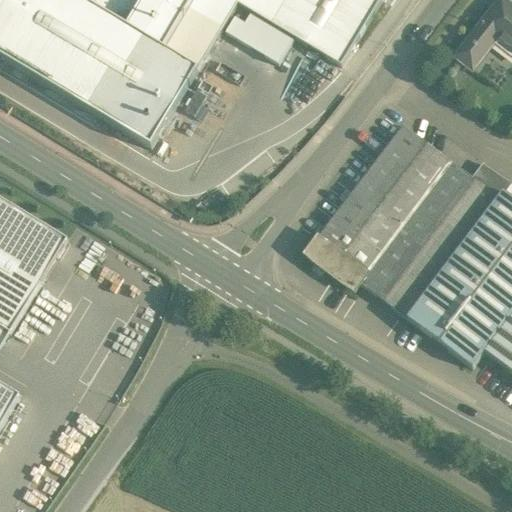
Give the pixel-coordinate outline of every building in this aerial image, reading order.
[(8,0),(2,11),(0,10),(0,61),(152,153),(238,9),(342,71),(384,0),(8,0)] [(511,20),(496,8),(457,59),(458,60),(469,47),(482,57),(495,41),(511,54),(511,20)] [(245,28),(235,22),(226,37),(279,69),(295,44),(251,18),(245,28)] [(213,90),(203,84),(184,115),(195,121),(213,90)] [(403,129),(305,259),(354,295),(360,288),(451,166),(403,129)] [(451,166),(360,288),(408,324),(499,202),(471,181),(451,166)] [(511,187),(482,167),(471,181),(499,202),(511,212),(511,187)] [(511,212),(499,202),(408,324),(472,373),(485,357),(511,320),(511,212)] [(0,435),(21,401),(0,387),(0,356),(11,339),(68,244),(14,211),(0,203),(0,435)] [(511,320),(485,357),(511,377),(511,320)]
